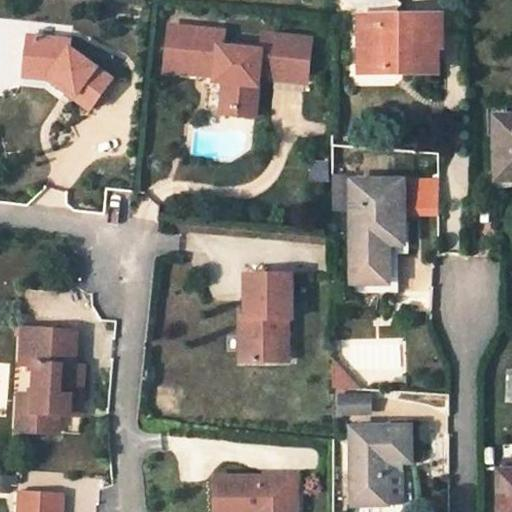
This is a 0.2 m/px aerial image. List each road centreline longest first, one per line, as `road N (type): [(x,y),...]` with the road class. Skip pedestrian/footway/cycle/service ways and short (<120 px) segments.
road 1 (residential): [(0,214),(137,235),(134,511)]
road 2 (residential): [(464,265),(462,511)]
road 3 (unknown): [(58,223),(69,175),(112,129),(131,87)]
